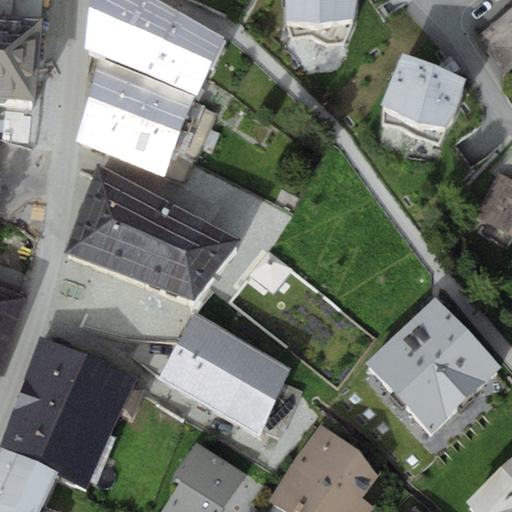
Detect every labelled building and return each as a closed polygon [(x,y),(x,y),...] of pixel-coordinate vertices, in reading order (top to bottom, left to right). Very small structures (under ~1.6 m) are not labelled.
[(0,0),(0,104),(34,108),(44,0),(0,0)] [(158,0),(91,0),(90,7),(166,39),(178,11),(158,0)] [(356,0),(284,0),(285,18),(356,17),(356,0)] [(149,76),(166,39),(90,7),(85,49),(99,55),(149,76)] [(511,8),(476,38),(504,73),(511,66),(511,8)] [(224,36),(178,11),(166,39),(149,76),(195,96),(224,36)] [(402,53),(383,104),(448,128),(467,77),(402,53)] [(163,175),(195,96),(149,76),(99,55),(75,140),(163,175)] [(197,304),(245,242),(100,166),(68,255),(197,304)] [(511,180),(499,173),(475,217),(511,236),(511,180)] [(0,285),(0,351),(4,353),(27,296),(0,285)] [(365,368),(431,437),(501,370),(435,302),(365,368)] [(160,378),(258,430),(293,367),(194,315),(160,378)] [(39,332),(17,390),(113,434),(138,377),(39,332)] [(89,491),(113,434),(17,390),(0,438),(0,447),(1,448),(56,475),(89,491)] [(321,424),(269,502),(286,511),(371,511),(376,506),(362,499),(378,476),(360,450),(321,424)] [(161,511),(220,511),(246,473),(196,440),(173,475),(182,481),(161,511)] [(38,511),(56,475),(1,448),(0,450),(0,511),(38,511)] [(511,511),(511,462),(467,504),(474,511),(511,511)]
